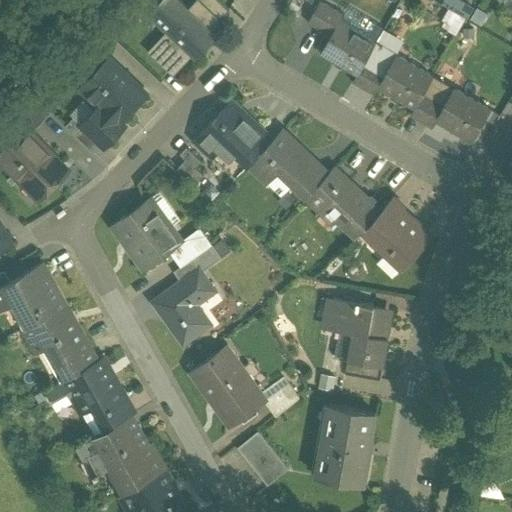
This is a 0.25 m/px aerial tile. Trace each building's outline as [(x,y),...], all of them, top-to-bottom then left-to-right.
[(197,0),(189,9),(179,0),(159,0),(147,14),(166,32),(147,52),(172,76),(191,56),(194,59),(217,35),(214,32),(224,21),(221,19),(229,10),(218,0),(197,0)] [(459,0),(442,0),(441,5),(448,8),(439,27),(457,35),(471,5),(459,0)] [(319,2),(307,23),(329,36),(338,22),(339,22),(343,16),(319,2)] [(117,40),(98,22),(88,33),(96,41),(107,50),(117,40)] [(339,22),(338,22),(329,36),(319,54),(342,68),(343,66),(355,73),(355,74),(356,75),(365,61),(375,43),(339,22)] [(96,41),(88,33),(78,43),(87,51),(96,41)] [(107,50),(96,41),(87,51),(97,61),(107,50)] [(433,76),(397,55),(386,73),(377,87),(378,88),(393,97),(394,95),(415,107),(423,94),(433,76)] [(146,94),(109,60),(82,89),(100,106),(118,123),(119,122),(146,94)] [(386,73),(365,61),(356,75),(352,82),(375,95),(378,88),(377,87),(386,73)] [(491,109),(454,88),(444,106),(435,120),(437,121),(452,130),(452,128),(474,140),(491,109)] [(51,113),(30,93),(3,112),(12,121),(19,114),(32,126),(35,130),(51,113)] [(444,106),(423,94),(415,107),(415,108),(411,116),(433,128),(437,121),(435,120),(444,106)] [(271,141),(244,116),(243,117),(229,104),(194,141),(210,156),(221,144),(246,167),(247,167),(271,141)] [(83,125),(82,126),(84,128),(100,143),(104,147),(124,126),(119,122),(118,123),(100,106),(83,125)] [(47,154),(26,132),(32,126),(19,114),(12,121),(0,133),(0,143),(2,146),(0,147),(0,158),(35,194),(48,180),(53,185),(67,171),(49,153),(47,154)] [(83,125),(74,117),(65,127),(75,136),(84,128),(82,126),(83,125)] [(100,143),(84,128),(75,136),(91,151),(100,143)] [(308,154),(282,130),(271,141),(247,167),(267,185),(284,167),(290,173),(308,154)] [(318,164),(300,183),(311,193),(329,173),(318,164)] [(368,199),(334,167),(329,173),(311,193),(306,197),(322,213),(327,208),(357,237),(363,231),(382,210),(370,197),(368,199)] [(431,237),(403,210),(404,209),(393,198),(382,210),(363,231),(387,254),(391,251),(404,263),(401,267),(402,268),(396,274),(396,275),(431,237)] [(164,226),(145,201),(112,225),(131,250),(129,251),(143,270),(168,252),(182,242),(168,222),(164,226)] [(0,249),(11,243),(10,242),(9,243),(0,226),(0,249)] [(182,242),(168,252),(180,268),(192,259),(198,254),(186,239),(182,242)] [(391,251),(387,254),(380,261),(388,269),(388,272),(392,276),(395,276),(396,275),(396,274),(402,268),(401,267),(404,263),(391,251)] [(180,268),(174,272),(180,281),(153,302),(183,343),(210,324),(196,305),(214,291),(192,259),(180,268)] [(10,281),(0,286),(0,306),(2,310),(14,303),(28,326),(29,326),(66,305),(42,263),(10,281)] [(0,273),(0,286),(10,281),(5,271),(0,273)] [(374,306),(333,299),(327,330),(351,335),(347,361),(383,368),(388,339),(382,338),(386,314),(373,312),(374,306)] [(97,360),(66,305),(29,326),(33,333),(29,336),(38,352),(48,346),(66,378),(70,376),(97,360)] [(265,400),(226,346),(192,371),(230,425),(265,400)] [(127,401),(102,357),(97,360),(70,376),(66,378),(64,379),(64,380),(76,400),(95,435),(127,417),(132,414),(126,402),(127,401)] [(383,368),(347,361),(344,376),(380,383),(383,368)] [(64,380),(45,390),(50,399),(49,399),(51,403),(52,402),(57,411),(76,400),(64,380)] [(292,387),(267,405),(276,417),(299,398),(292,387)] [(375,413),(330,404),(317,476),(363,484),(368,456),(366,455),(369,441),(370,441),(375,413)] [(144,446),(127,417),(76,446),(94,478),(99,475),(98,473),(111,466),(126,492),(166,469),(151,442),(144,446)] [(288,469),(258,432),(237,449),(267,486),(288,469)] [(126,492),(121,495),(130,511),(136,511),(142,508),(144,511),(189,511),(179,493),(178,494),(165,472),(167,471),(166,469),(126,492)]
